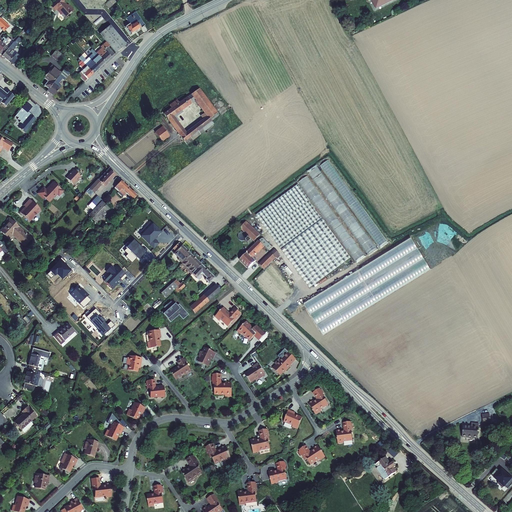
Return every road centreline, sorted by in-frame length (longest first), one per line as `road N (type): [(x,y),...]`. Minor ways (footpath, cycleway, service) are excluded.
road 1 (secondary): [(313,352),(127,175)]
road 2 (secondary): [(484,511),(325,364)]
road 3 (residential): [(129,471),(135,442),(151,423),(231,422),(294,381)]
road 4 (secondary): [(121,80),(158,34),(223,0)]
